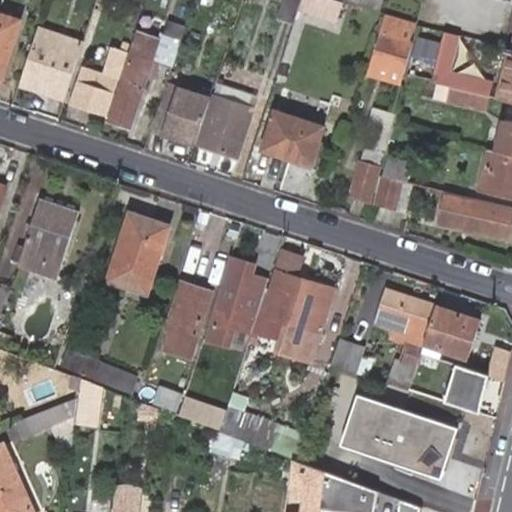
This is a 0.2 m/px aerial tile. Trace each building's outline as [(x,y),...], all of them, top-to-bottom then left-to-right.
[(285,21),(291,0),(284,0),(279,19),(285,21)] [(294,23),(301,0),(291,0),(285,21),(294,23)] [(355,0),(354,4),(377,12),(380,0),(355,0)] [(23,22),(0,14),(0,81),(3,82),(23,22)] [(416,28),(417,23),(388,15),(372,67),(401,76),(411,43),(398,39),(402,24),(416,28)] [(129,128),(152,61),(170,67),(183,27),(169,23),(167,32),(154,28),(151,35),(139,32),(110,121),(129,128)] [(411,43),(416,28),(402,24),(398,39),(411,43)] [(22,86),(65,101),(83,44),(37,28),(34,35),(39,37),(22,86)] [(104,113),(128,45),(120,43),(118,49),(112,47),(103,76),(83,69),(72,103),(104,113)] [(511,53),(508,52),(508,53),(497,100),(511,103),(511,53)] [(218,82),(199,145),(239,157),(253,108),(255,109),(259,95),(218,82)] [(211,100),(166,86),(151,129),(196,144),(211,100)] [(449,89),(437,86),(434,99),(447,102),(487,112),(490,99),(449,89)] [(369,145),(386,150),(392,127),(395,115),(372,109),(368,122),(376,124),(369,145)] [(323,126),(276,112),(264,151),(310,165),(323,126)] [(497,152),(511,155),(511,122),(505,121),(497,152)] [(511,198),(511,155),(497,152),(491,151),(481,191),(511,198)] [(369,201),(382,158),(364,153),(351,195),(369,201)] [(385,156),(380,175),(383,176),(384,176),(393,178),(402,180),(403,180),(409,181),(414,163),(385,156)] [(393,178),(384,176),(377,205),(395,209),(396,205),(402,180),(393,178)] [(412,183),(409,182),(403,180),(402,180),(396,205),(407,207),(412,183)] [(509,235),(511,221),(511,207),(451,192),(444,219),(509,235)] [(79,212),(40,200),(17,265),(56,277),(79,212)] [(173,226),(128,212),(107,271),(152,286),(173,226)] [(271,293),(266,291),(252,332),(277,341),(272,352),(311,365),(322,333),(336,291),(298,278),(304,258),(285,252),(271,293)] [(252,269),(232,263),(208,334),(217,336),(215,342),(223,345),(224,339),(230,325),(233,325),(252,269)] [(160,349),(189,360),(195,343),(211,293),(183,283),(173,312),(171,311),(166,326),(168,326),(160,349)] [(425,343),(437,307),(389,292),(378,326),(397,332),(395,338),(424,347),(425,343)] [(477,320),(437,307),(425,343),(466,356),(477,320)] [(343,341),(334,366),(356,373),(364,348),(343,341)] [(490,375),(508,378),(511,359),(511,349),(495,347),(490,375)] [(137,373),(65,348),(60,365),(130,390),(137,373)] [(457,365),(444,401),(480,413),(489,376),(457,365)] [(209,379),(193,372),(189,386),(204,392),(209,379)] [(102,388),(85,382),(82,405),(80,423),(97,425),(100,408),(102,388)] [(173,413),(180,393),(157,385),(150,404),(173,413)] [(122,395),(102,388),(100,408),(111,411),(110,417),(120,418),(122,395)] [(451,467),(456,468),(465,432),(361,392),(344,439),(447,481),(451,467)] [(179,416),(220,431),(224,418),(183,403),(179,416)] [(80,423),(82,405),(19,432),(26,449),(59,435),(79,426),(80,423)] [(268,448),(276,423),(231,406),(222,430),(268,448)] [(66,456),(76,452),(79,426),(59,435),(66,456)] [(33,511),(2,443),(0,443),(0,511),(33,511)] [(324,474),(294,462),(288,511),(318,511),(319,508),(324,474)] [(453,482),(456,468),(451,467),(447,481),(453,482)] [(373,511),(377,492),(324,474),(319,508),(346,511),(373,511)] [(136,511),(137,502),(119,499),(117,511),(136,511)] [(419,511),(420,508),(401,501),(399,511),(419,511)]
